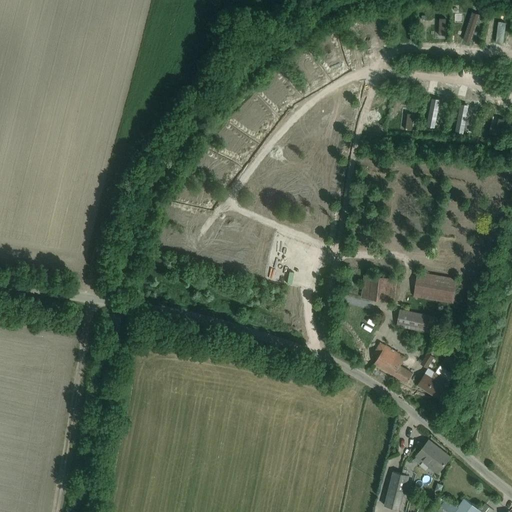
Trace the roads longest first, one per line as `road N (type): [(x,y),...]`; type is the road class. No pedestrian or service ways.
road 1 (unclassified): [(511,491),(361,376),(197,313),(0,283)]
road 2 (unknown): [(319,360),(361,131),(387,53),(404,47),(511,57)]
